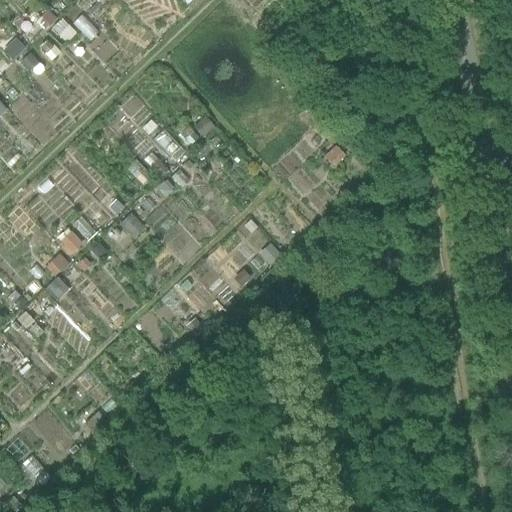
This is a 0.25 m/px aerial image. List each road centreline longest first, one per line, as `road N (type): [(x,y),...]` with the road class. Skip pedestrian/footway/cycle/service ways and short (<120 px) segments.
road 1 (track): [(467,80),(417,89),(417,125),(482,511)]
road 2 (unclassified): [(451,0),(511,308)]
road 3 (track): [(441,282),(338,300),(265,325)]
